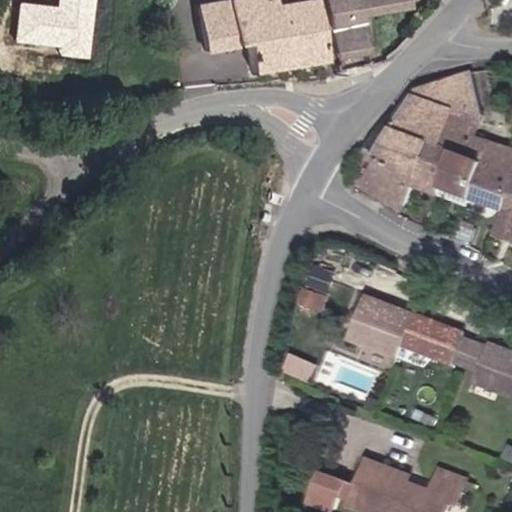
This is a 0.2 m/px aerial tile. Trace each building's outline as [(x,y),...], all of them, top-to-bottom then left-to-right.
[(88,52),(93,0),(57,0),(55,0),(18,0),(14,35),(61,40),(60,49),(88,52)] [(322,57),(313,0),(214,0),(196,3),(203,48),(247,41),(254,69),(322,57)] [(407,7),(405,0),(321,0),(332,59),(369,52),(362,15),(407,7)] [(481,117),(471,76),(414,91),(375,159),(365,153),(348,185),(357,191),(403,217),(419,190),(436,199),(441,189),(474,204),(501,216),(491,240),(511,248),(511,151),(476,140),(481,117)] [(511,346),(467,328),(371,290),(354,332),(404,352),(408,340),(480,368),(472,389),(496,398),(499,390),(511,395),(511,346)] [(413,473),(372,455),(360,482),(354,497),(387,511),(445,511),(453,496),(457,498),(467,476),(445,466),(435,488),(411,478),(413,473)] [(360,482),(328,468),(316,495),(339,505),(344,493),(354,497),(360,482)]
